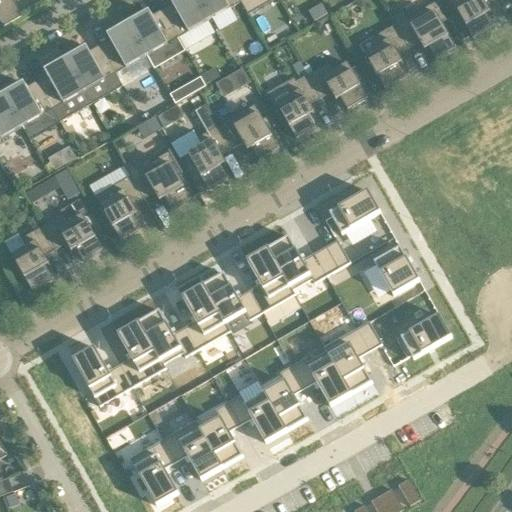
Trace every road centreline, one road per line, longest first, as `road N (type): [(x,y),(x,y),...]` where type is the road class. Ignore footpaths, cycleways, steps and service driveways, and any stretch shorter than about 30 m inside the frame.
road 1 (residential): [(0,354),(511,63)]
road 2 (residential): [(224,511),(485,365),(511,327)]
road 3 (residential): [(76,511),(0,375)]
